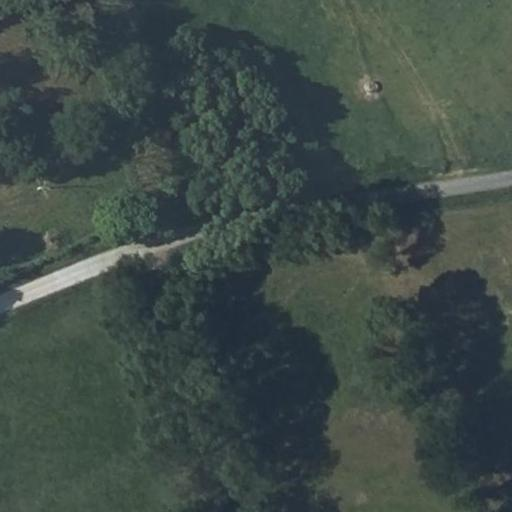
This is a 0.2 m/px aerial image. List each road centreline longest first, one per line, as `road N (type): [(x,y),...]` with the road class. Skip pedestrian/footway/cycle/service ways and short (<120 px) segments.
road 1 (unclassified): [(157,242),(511,179)]
road 2 (track): [(0,304),(157,242)]
